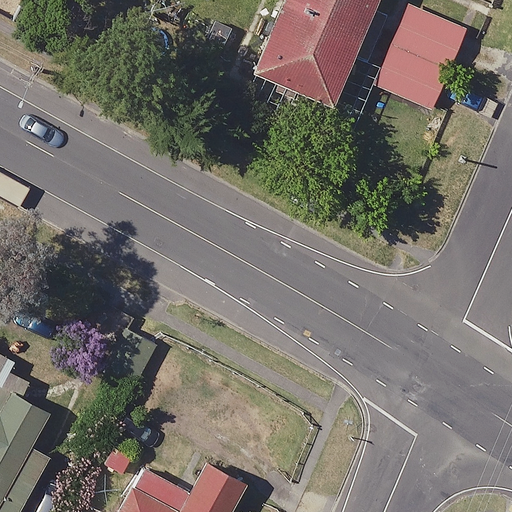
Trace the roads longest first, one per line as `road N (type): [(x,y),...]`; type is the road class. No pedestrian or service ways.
road 1 (tertiary): [(439,380),(0,126)]
road 2 (residential): [(511,209),(439,380)]
road 3 (tertiary): [(382,511),(439,380)]
